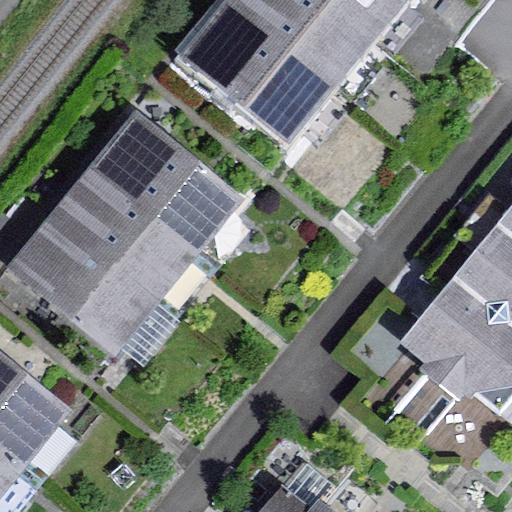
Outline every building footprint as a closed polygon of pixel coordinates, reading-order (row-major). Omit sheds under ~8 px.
[(327,86),(366,38),(319,0),(234,0),(229,6),(327,86)] [(319,0),(366,38),(396,0),(319,0)] [(288,134),(327,86),(229,6),(190,55),(288,134)] [(195,250),(234,201),(137,124),(98,172),(195,250)] [(156,298),(195,250),(98,172),(59,221),(156,298)] [(117,347),(156,298),(59,221),(20,269),(117,347)] [(511,228),(464,287),(511,326),(511,228)] [(511,326),(464,287),(415,347),(508,423),(511,418),(511,326)] [(0,445),(19,460),(58,413),(0,365),(0,445)] [(0,483),(19,460),(0,445),(0,483)] [(313,511),(294,495),(279,511),(313,511)]
